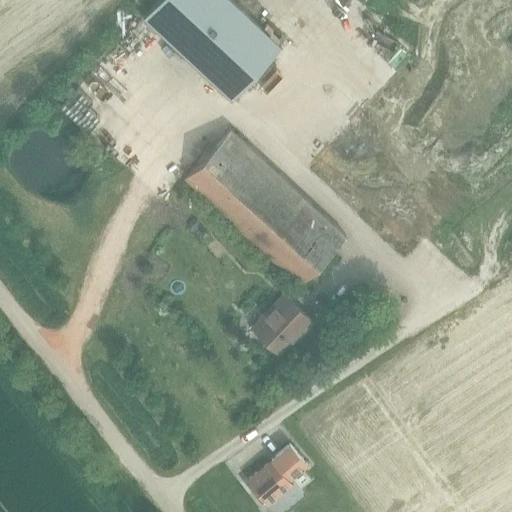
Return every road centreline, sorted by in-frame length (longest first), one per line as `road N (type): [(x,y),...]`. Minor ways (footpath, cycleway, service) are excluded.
road 1 (unknown): [(47,357),(123,190),(159,138),(216,111),(322,30)]
road 2 (unclassified): [(170,511),(0,297)]
